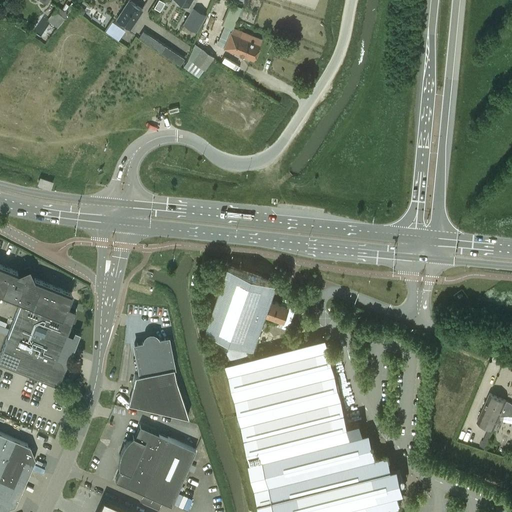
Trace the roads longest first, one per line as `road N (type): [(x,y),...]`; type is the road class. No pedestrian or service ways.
road 1 (secondary): [(126,225),(416,258)]
road 2 (secondary): [(418,239),(129,204)]
road 3 (unclassified): [(170,136),(232,164),(265,158),(288,138),(337,64),(354,0)]
road 4 (motorway): [(434,241),(456,0)]
road 5 (motorway): [(434,0),(418,239)]
road 6 (unclassified): [(409,319),(334,288),(319,299),(316,311),(341,340),(365,409)]
road 7 (unclassified): [(44,511),(99,366)]
